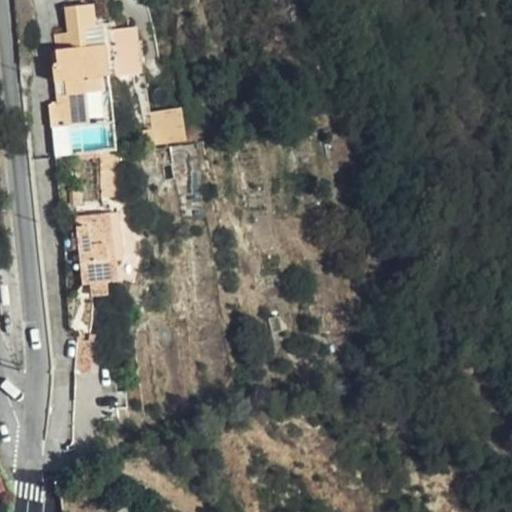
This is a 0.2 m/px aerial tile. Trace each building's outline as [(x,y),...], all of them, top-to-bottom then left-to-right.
[(71,31),(72,46),(102,44),(100,23),(97,23),(95,3),(69,6),(71,31)] [(143,71),(139,25),(106,28),(108,43),(102,44),(72,46),(71,31),(56,32),(58,49),(54,50),(59,102),(51,103),(53,126),(88,123),(85,90),(84,77),(102,75),(143,71)] [(102,75),(84,77),(85,90),(103,88),(102,75)] [(177,107),(145,110),(146,126),(149,142),(180,139),(177,107)] [(88,123),(53,126),(56,155),(91,151),(91,147),(68,149),(65,147),(64,132),(66,129),(89,127),(88,123)] [(149,142),(146,126),(134,128),(135,146),(149,145),(149,142)] [(177,143),(166,144),(169,165),(179,164),(177,143)] [(149,146),(136,148),(138,165),(151,163),(149,146)] [(119,201),(114,149),(94,151),(99,202),(119,201)] [(123,262),(119,225),(112,226),(112,215),(76,219),(77,239),(78,251),(82,287),(90,286),(109,284),(117,283),(115,263),(123,262)] [(77,239),(70,240),(71,251),(78,251),(77,239)] [(109,284),(90,286),(91,294),(109,293),(109,284)] [(82,334),(80,371),(95,372),(97,335),(82,334)] [(127,411),(127,395),(108,394),(108,411),(127,411)]
